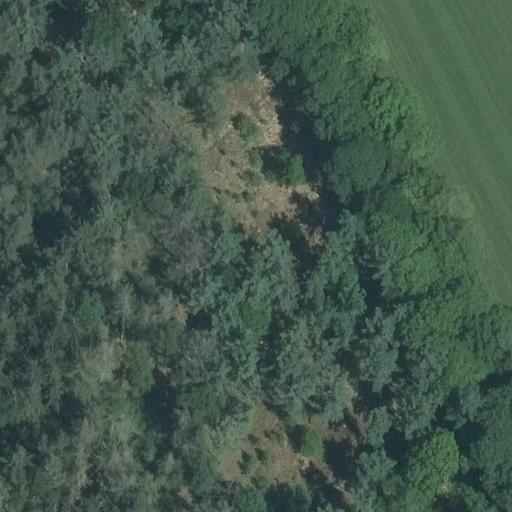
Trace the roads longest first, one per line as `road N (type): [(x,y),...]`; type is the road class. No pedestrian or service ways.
road 1 (track): [(511,426),(304,0)]
road 2 (track): [(390,0),(511,248)]
